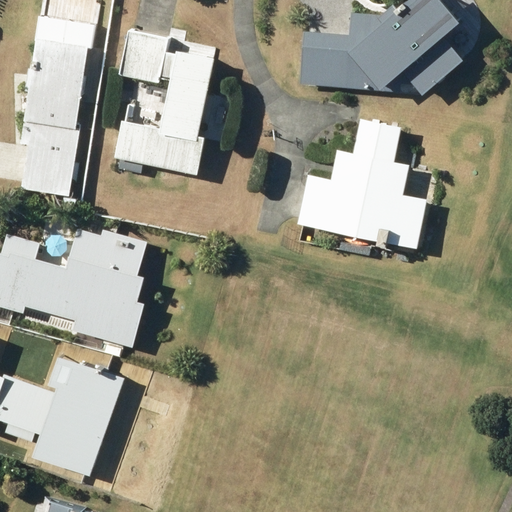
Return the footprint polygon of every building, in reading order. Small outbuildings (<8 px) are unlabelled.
[(301,27),(297,80),(419,90),(459,56),(437,30),(453,17),(438,0),(391,0),(377,12),(348,9),(346,31),(301,27)] [(138,170),(141,160),(194,170),(201,134),(194,133),(210,52),(172,45),(171,49),(163,48),(165,35),(124,27),(115,70),(154,78),(155,72),(167,74),(157,123),(119,116),(112,154),(118,155),(116,166),(138,170)] [(17,139),(24,140),(18,185),(67,192),(78,121),(73,120),(85,40),(32,33),(27,64),(25,64),(22,87),(25,87),(17,139)] [(406,160),(391,157),(398,123),(358,115),(351,149),(334,145),(328,175),(305,171),(294,220),(413,245),(423,196),(399,191),(406,160)] [(0,302),(20,309),(22,302),(72,316),(69,326),(128,343),(140,299),(133,297),(140,272),(135,270),(144,238),(100,226),(98,231),(74,225),(63,263),(31,254),(35,239),(3,230),(0,241),(0,302)] [(338,239),(336,247),(368,253),(369,245),(338,239)] [(0,408),(22,418),(15,436),(76,460),(114,366),(44,338),(28,378),(0,366),(0,408)] [(99,511),(48,496),(44,511),(37,509),(36,511),(99,511)]
